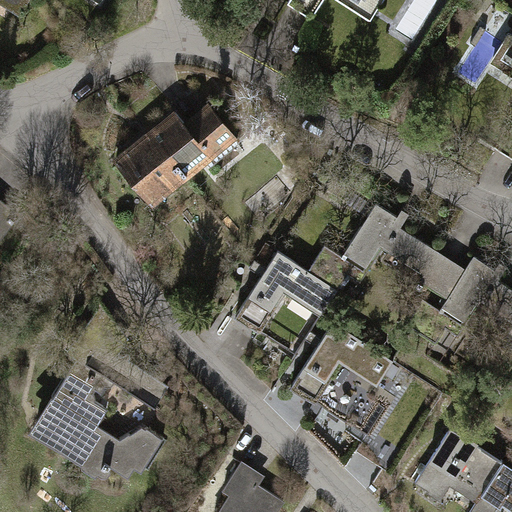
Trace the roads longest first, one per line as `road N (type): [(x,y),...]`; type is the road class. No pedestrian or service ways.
road 1 (residential): [(2,124),(61,176),(193,348),(354,511)]
road 2 (residential): [(511,218),(481,210),(177,34)]
road 3 (residential): [(177,34),(2,124)]
